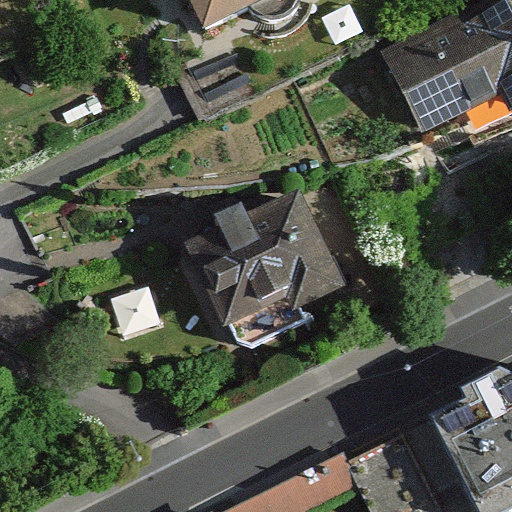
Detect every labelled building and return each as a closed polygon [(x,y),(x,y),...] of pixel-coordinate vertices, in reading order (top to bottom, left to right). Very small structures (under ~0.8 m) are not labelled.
[(185,0),(209,42),(259,18),(284,34),(303,22),(305,6),(316,0),(185,0)] [(511,0),(499,0),(379,51),(423,155),(511,117),(511,0)] [(237,352),(352,294),(300,193),(185,251),(237,352)] [(466,415),(430,430),(468,511),(511,511),(511,392),(500,387),(462,408),(466,415)] [(438,511),(402,440),(346,469),(365,511),(438,511)] [(343,461),(235,511),(311,511),(354,493),(346,469),(343,461)]
